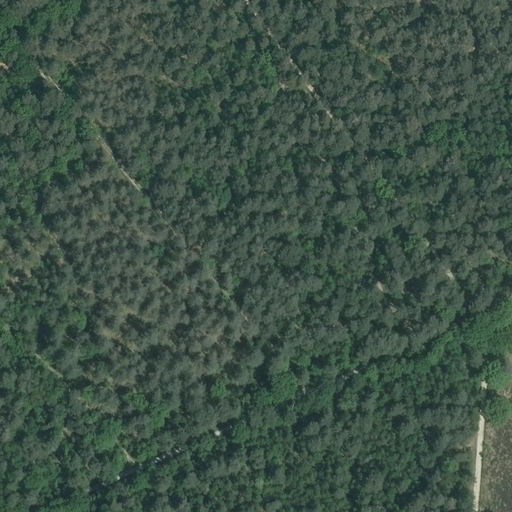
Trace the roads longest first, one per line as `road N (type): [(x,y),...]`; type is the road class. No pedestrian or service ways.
road 1 (unknown): [(453,511),(476,319),(235,0)]
road 2 (track): [(0,24),(278,354),(304,398)]
road 3 (track): [(304,398),(53,511)]
road 4 (track): [(488,313),(475,511)]
road 5 (track): [(476,319),(304,398)]
road 6 (track): [(483,426),(373,511)]
